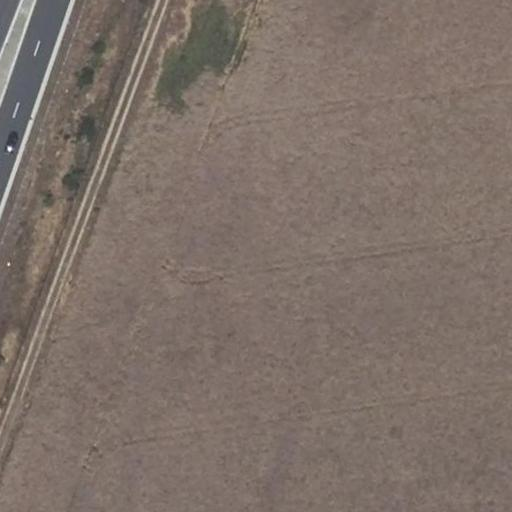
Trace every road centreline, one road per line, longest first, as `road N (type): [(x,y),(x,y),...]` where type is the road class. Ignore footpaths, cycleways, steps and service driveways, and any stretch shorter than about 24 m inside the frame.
road 1 (track): [(0,417),(148,0)]
road 2 (primary): [(0,155),(53,0)]
